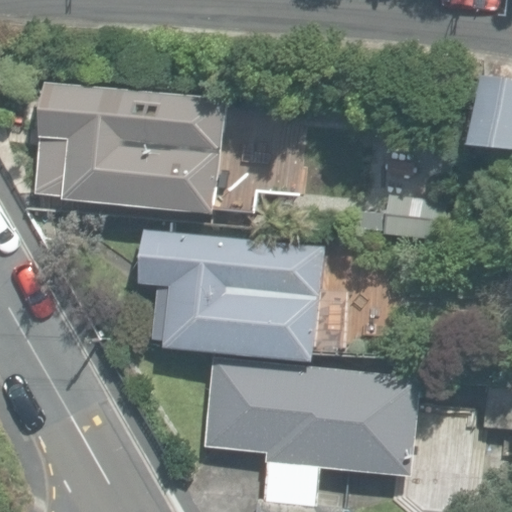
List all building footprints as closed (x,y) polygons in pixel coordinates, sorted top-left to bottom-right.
[(480,146),(511,149),(511,76),(489,73),(480,146)] [(43,193),(225,211),(236,100),(54,81),(43,193)] [(156,343),(320,359),(332,244),(151,226),(146,282),(162,283),(156,343)] [(322,356),(352,359),(354,337),(324,334),(322,356)] [(269,499),(325,506),(330,466),(417,475),(427,383),(218,360),(208,445),(274,452),(269,499)] [(263,511),(347,511),(348,510),(265,500),(263,511)]
